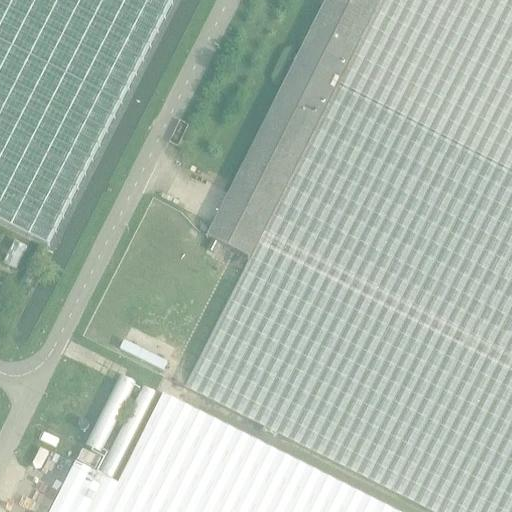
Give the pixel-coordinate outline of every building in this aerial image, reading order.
[(0,0),(0,224),(43,247),(100,136),(143,49),(167,4),(168,0),(0,0)] [(511,511),(511,0),(380,0),(249,260),(184,389),(428,511),(511,511)] [(206,238),(249,260),(380,0),(326,0),(301,49),(251,148),(206,238)] [(14,243),(3,265),(15,271),(26,249),(14,243)] [(122,348),(163,369),(168,360),(126,340),(122,348)] [(399,511),(340,482),(166,394),(118,487),(105,511),(399,511)] [(81,451),(76,461),(93,470),(98,460),(81,451)] [(51,511),(105,511),(118,487),(76,465),(51,511)]
